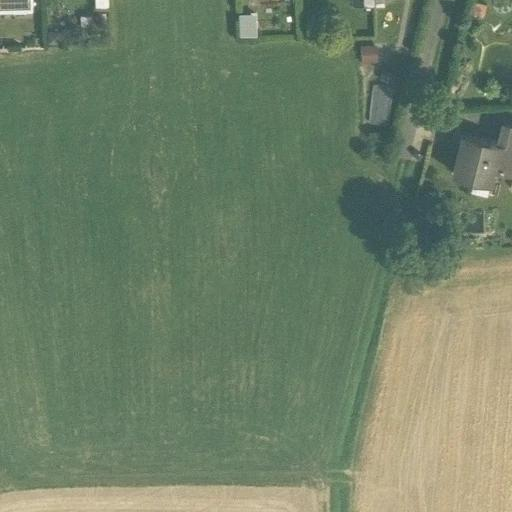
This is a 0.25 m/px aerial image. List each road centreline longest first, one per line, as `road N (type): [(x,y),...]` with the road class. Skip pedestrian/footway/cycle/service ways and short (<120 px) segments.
road 1 (track): [(337,511),(404,154)]
road 2 (track): [(337,486),(0,497)]
